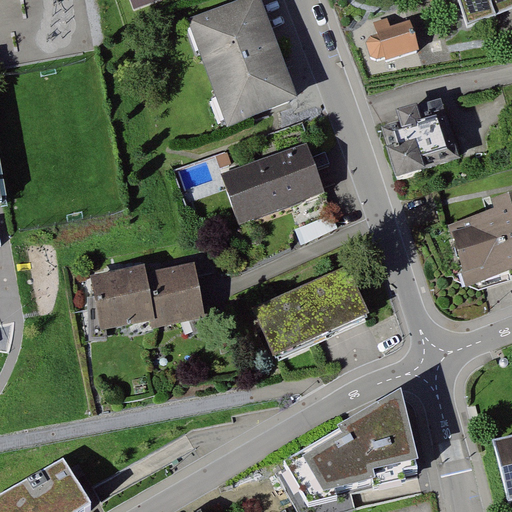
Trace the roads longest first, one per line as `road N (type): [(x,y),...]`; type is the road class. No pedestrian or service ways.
road 1 (residential): [(430,364),(304,0)]
road 2 (track): [(0,445),(308,386),(324,410)]
road 3 (residential): [(430,364),(324,410),(152,511)]
road 4 (residential): [(463,511),(430,364)]
